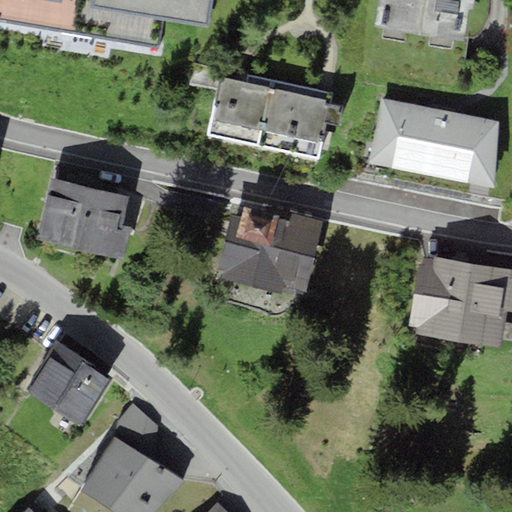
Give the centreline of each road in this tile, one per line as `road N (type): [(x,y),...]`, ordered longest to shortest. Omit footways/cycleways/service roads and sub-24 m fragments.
road 1 (residential): [(0,132),(455,232)]
road 2 (residential): [(0,268),(102,338),(278,511)]
